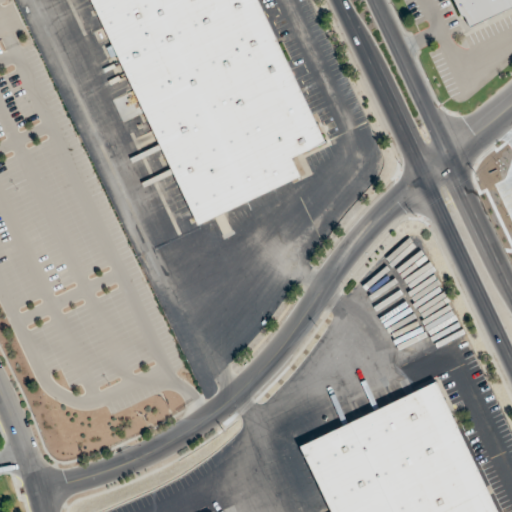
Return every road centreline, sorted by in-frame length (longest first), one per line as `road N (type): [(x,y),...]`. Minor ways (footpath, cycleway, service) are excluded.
road 1 (tertiary): [(40,489),(114,470),(219,410),(271,360),(356,241),(423,180)]
road 2 (secondary): [(511,282),(375,0)]
road 3 (secondary): [(423,180),(511,366)]
road 4 (secondary): [(338,0),(423,180)]
road 5 (tertiary): [(45,511),(0,385)]
